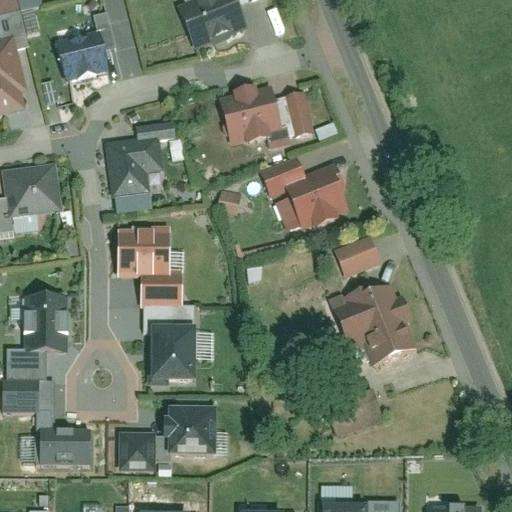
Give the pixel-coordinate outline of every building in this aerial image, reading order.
[(0,20),(21,15),(16,0),(4,0),(0,1),(0,20)] [(233,0),(209,0),(178,10),(192,54),(245,37),(237,11),(233,0)] [(233,0),(237,11),(267,2),(266,0),(233,0)] [(30,51),(21,15),(0,20),(0,34),(2,43),(15,40),(19,55),(30,51)] [(100,39),(103,50),(116,47),(110,17),(96,20),(100,39)] [(100,39),(57,48),(65,85),(108,75),(103,50),(100,39)] [(29,95),(19,55),(15,40),(2,43),(0,43),(0,120),(27,113),(23,96),(29,95)] [(271,88),(217,101),(228,148),(282,135),(271,88)] [(285,99),(294,138),(315,134),(305,95),(285,99)] [(175,123),(134,128),(136,141),(136,145),(160,142),(177,140),(175,123)] [(160,142),(136,145),(136,141),(105,145),(111,199),(150,195),(148,174),(163,172),(160,142)] [(283,191),(305,182),(303,177),(297,161),(259,176),(269,202),(285,196),(283,191)] [(295,221),(299,233),(312,228),(313,232),(338,222),(336,216),(346,212),(339,194),(343,192),(332,165),(303,177),(305,182),(283,191),(285,196),(286,200),(275,204),(283,225),(295,221)] [(57,166),(5,173),(8,201),(11,220),(63,213),(57,166)] [(219,192),(216,211),(236,215),(240,196),(219,192)] [(109,201),(112,218),(149,213),(147,196),(109,201)] [(11,220),(8,201),(0,202),(0,236),(13,235),(11,220)] [(146,281),(171,281),(171,235),(123,235),(123,281),(146,281)] [(344,282),(382,266),(370,239),(333,254),(344,282)] [(146,281),(147,307),(184,307),(184,281),(171,281),(146,281)] [(395,300),(390,286),(360,297),(357,291),(326,303),(345,351),(361,345),(370,368),(416,350),(406,325),(412,323),(402,297),(395,300)] [(44,356),(68,355),(67,296),(22,296),(22,356),(44,356)] [(149,330),(193,329),(193,307),(184,307),(147,307),(142,307),(142,330),(149,330)] [(150,385),(193,385),(193,329),(149,330),(150,385)] [(44,381),(44,356),(22,356),(5,356),(6,382),(44,381)] [(1,417),(39,417),(38,385),(1,385),(1,417)] [(335,442),(383,424),(370,390),(322,408),(335,442)] [(167,460),(213,459),(213,409),(167,410),(167,422),(161,422),(161,444),(167,444),(167,460)] [(98,434),(46,432),(45,469),(96,471),(98,434)] [(119,474),(155,474),(155,435),(118,435),(119,474)]
